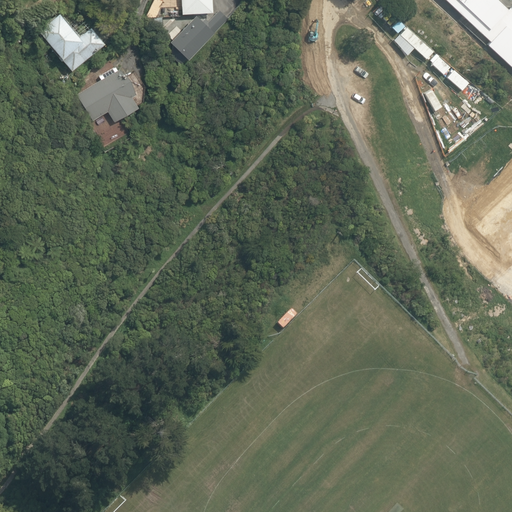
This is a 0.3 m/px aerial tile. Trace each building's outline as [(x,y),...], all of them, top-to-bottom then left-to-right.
[(175,0),(176,15),(207,13),(206,0),(175,0)] [(456,0),(443,0),(488,41),(502,25),(511,33),(511,4),(508,9),(488,30),(459,3),(456,0)] [(508,9),(498,0),(461,0),(459,3),(488,30),(508,9)] [(98,43),(85,26),(74,35),(68,28),(71,26),(63,15),(59,19),(53,12),(30,31),(53,60),(56,58),(65,69),(98,43)] [(209,33),(188,15),(165,42),(187,60),(209,33)] [(511,69),(511,33),(502,25),(488,41),(484,45),(511,69)] [(96,78),(73,93),(92,120),(104,111),(111,122),(132,108),(125,97),(131,93),(111,64),(94,75),(96,78)] [(295,313),(287,307),(273,323),(280,330),(295,313)]
